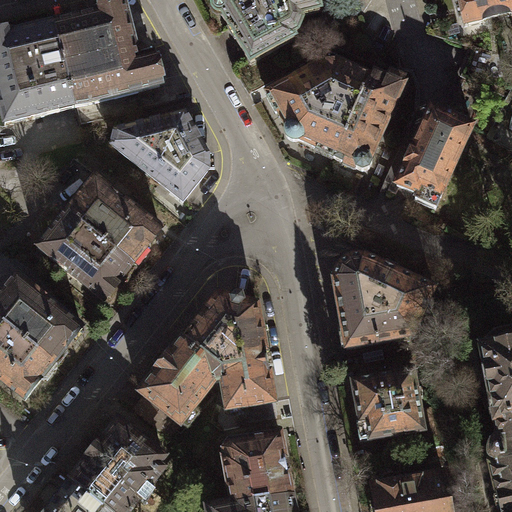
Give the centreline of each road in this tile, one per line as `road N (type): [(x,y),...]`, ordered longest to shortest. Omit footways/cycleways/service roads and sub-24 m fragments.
road 1 (residential): [(0,500),(204,247),(271,208)]
road 2 (residential): [(336,511),(292,277),(271,208)]
road 3 (residential): [(271,208),(249,147),(166,0)]
